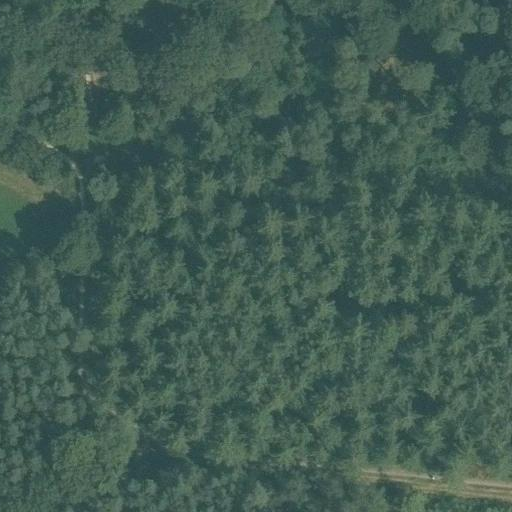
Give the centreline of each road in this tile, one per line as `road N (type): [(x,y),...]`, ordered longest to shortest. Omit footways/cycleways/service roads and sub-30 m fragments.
road 1 (track): [(0,108),(82,147),(96,166),(100,427),(126,457),(162,469),(511,495)]
road 2 (unknown): [(133,0),(115,154),(117,401),(110,437),(13,511)]
